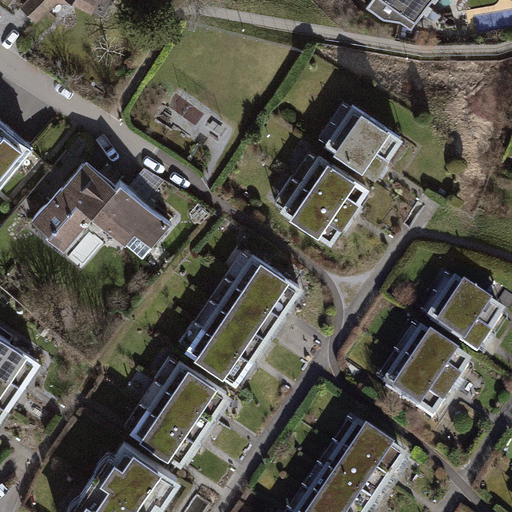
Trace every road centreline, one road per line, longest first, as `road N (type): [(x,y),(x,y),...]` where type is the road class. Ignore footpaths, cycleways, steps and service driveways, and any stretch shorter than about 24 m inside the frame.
road 1 (track): [(81,396),(223,204)]
road 2 (residential): [(223,204),(107,127)]
road 3 (residential): [(0,59),(107,127)]
